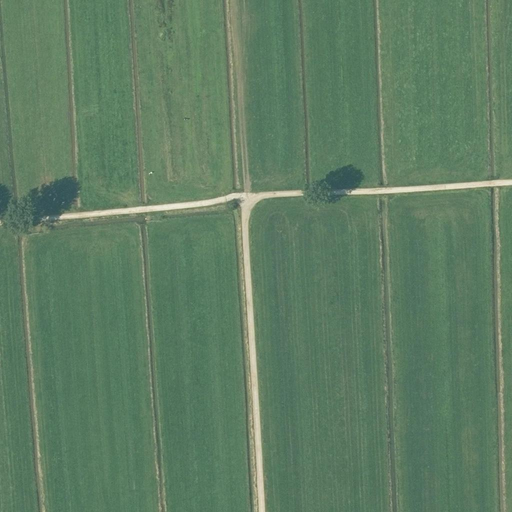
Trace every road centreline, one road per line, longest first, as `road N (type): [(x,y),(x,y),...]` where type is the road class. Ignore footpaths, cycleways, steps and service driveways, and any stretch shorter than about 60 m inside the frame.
road 1 (track): [(0,223),(243,196),(511,183)]
road 2 (track): [(260,511),(243,196)]
